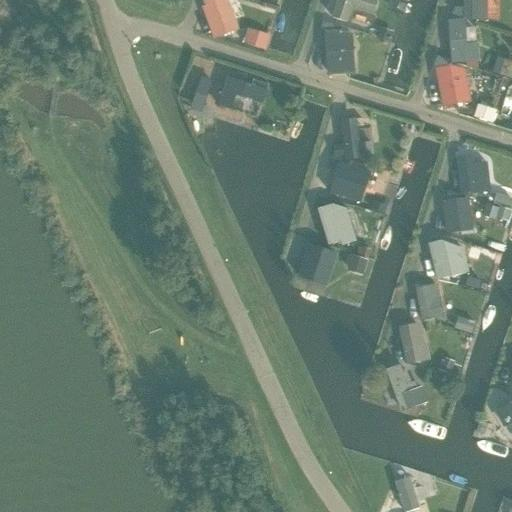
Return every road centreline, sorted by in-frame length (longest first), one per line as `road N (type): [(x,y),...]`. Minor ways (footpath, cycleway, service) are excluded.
road 1 (residential): [(340,511),(303,459),(112,26)]
road 2 (residential): [(511,142),(185,38),(112,26)]
